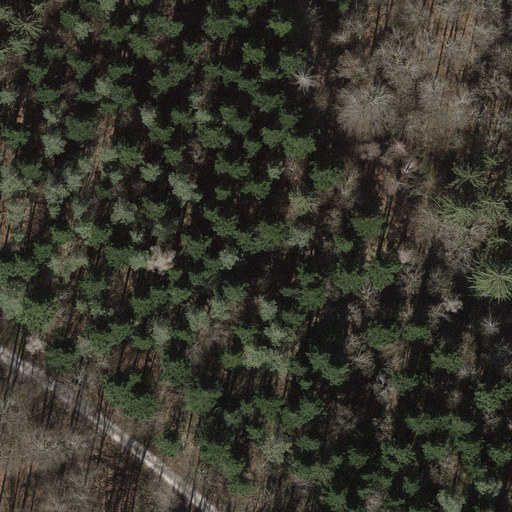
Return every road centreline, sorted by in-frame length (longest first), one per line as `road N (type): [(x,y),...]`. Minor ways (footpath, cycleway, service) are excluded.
road 1 (track): [(224,0),(511,371)]
road 2 (track): [(0,345),(107,413),(212,511)]
